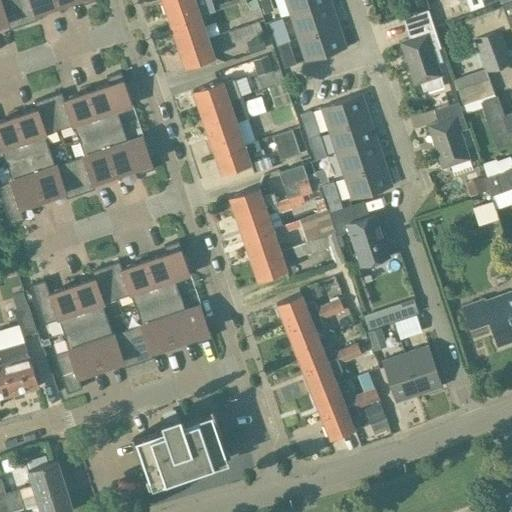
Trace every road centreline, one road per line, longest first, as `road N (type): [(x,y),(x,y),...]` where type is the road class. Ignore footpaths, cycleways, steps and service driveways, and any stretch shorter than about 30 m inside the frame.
road 1 (residential): [(471,424),(400,214),(418,184),(356,0)]
road 2 (unclassified): [(282,494),(471,424)]
road 3 (residential): [(183,196),(243,367)]
road 4 (residential): [(116,30),(139,66),(183,196)]
road 5 (residential): [(19,256),(183,196)]
road 6 (residential): [(81,415),(243,367)]
road 7 (residential): [(243,367),(282,494)]
road 8 (residential): [(0,69),(116,30)]
